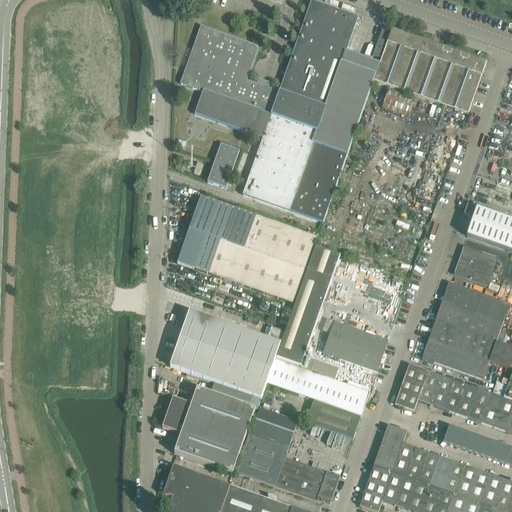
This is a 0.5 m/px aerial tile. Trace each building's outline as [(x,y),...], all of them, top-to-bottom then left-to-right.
[(323,226),(373,83),(376,77),(342,65),(358,20),(311,4),(279,94),(246,83),(259,49),(201,29),(181,86),(204,94),(196,117),(230,129),(263,141),(243,197),(323,226)] [(373,57),(382,60),(392,32),(383,29),(373,57)] [(468,117),(480,81),(471,77),(474,70),(483,73),(486,65),(392,32),(382,60),(376,77),(373,83),(468,117)] [(480,81),(483,73),(474,70),(471,77),(480,81)] [(388,93),(383,106),(410,116),(414,103),(388,93)] [(37,132),(35,160),(65,161),(66,133),(37,132)] [(208,184),(226,191),(240,153),(221,146),(208,184)] [(77,147),(77,162),(101,163),(101,148),(77,147)] [(34,165),(34,175),(62,176),(62,166),(34,165)] [(200,177),(203,167),(197,165),(194,175),(200,177)] [(78,167),(77,177),(105,178),(106,168),(78,167)] [(33,186),(33,205),(61,206),(62,187),(33,186)] [(77,187),(76,207),(105,208),(105,188),(77,187)] [(201,200),(178,266),(293,307),(316,241),(201,200)] [(511,223),(467,208),(464,217),(470,219),(469,222),(472,223),(467,239),(511,254),(511,223)] [(32,215),(32,225),(60,226),(60,216),(32,215)] [(76,217),(76,227),(104,228),(104,218),(76,217)] [(31,242),(31,252),(59,253),(59,243),(31,242)] [(73,243),(73,253),(101,254),(101,244),(73,243)] [(464,248),(454,277),(488,289),(498,260),(464,248)] [(301,369),(304,359),(339,259),(315,250),(276,361),(301,369)] [(31,262),(30,281),(58,282),(59,263),(31,262)] [(72,263),(72,283),(100,284),(101,264),(72,263)] [(449,285),(442,304),(503,326),(510,307),(449,285)] [(29,291),(29,311),(57,312),(58,293),(29,291)] [(71,293),(71,313),(99,314),(100,294),(71,293)] [(497,344),(503,326),(442,304),(435,323),(497,344)] [(170,369),(261,401),(287,330),(273,325),(267,342),(190,314),(170,369)] [(28,321),(28,331),(56,332),(56,322),(28,321)] [(70,323),(70,333),(98,334),(98,324),(70,323)] [(435,323),(421,361),(483,383),(490,364),(511,371),(511,349),(497,344),(435,323)] [(323,355),(377,374),(387,344),(334,325),(323,355)] [(27,346),(27,356),(55,357),(55,347),(27,346)] [(68,348),(67,358),(95,359),(96,349),(68,348)] [(300,370),(335,382),(338,371),(304,359),(301,369),(300,370)] [(267,386),(314,403),(306,426),(353,442),(369,395),(276,362),(267,386)] [(27,366),(26,376),(54,378),(55,368),(27,366)] [(413,414),(417,403),(427,373),(409,367),(395,407),(413,414)] [(67,368),(67,378),(95,379),(95,369),(67,368)] [(440,378),(427,373),(417,403),(430,407),(440,378)] [(430,407),(443,412),(453,382),(440,378),(430,407)] [(443,412),(455,416),(465,387),(453,382),(443,412)] [(455,416),(468,421),(478,391),(465,387),(455,416)] [(173,400),(169,412),(162,430),(181,437),(174,456),(233,476),(255,412),(197,391),(191,407),(173,400)] [(468,421),(481,425),(491,396),(478,391),(468,421)] [(481,425),(493,430),(504,400),(491,396),(481,425)] [(511,416),(511,403),(504,400),(493,430),(506,434),(511,416)] [(260,411),(251,436),(289,449),(298,425),(260,411)] [(387,428),(373,468),(359,508),(368,511),(378,511),(382,503),(394,507),(404,479),(414,450),(402,446),(406,435),(387,428)] [(511,468),(511,449),(450,429),(444,446),(511,468)] [(329,509),(339,480),(285,461),(288,452),(248,438),(235,476),(329,509)] [(414,450),(404,479),(417,483),(427,455),(414,450)] [(427,455),(417,483),(430,488),(440,459),(427,455)] [(440,459),(430,488),(442,492),(452,464),(440,459)] [(452,464),(442,492),(455,497),(465,468),(452,464)] [(465,468),(455,497),(468,501),(478,473),(465,468)] [(295,511),(174,469),(163,498),(173,501),(168,511),(295,511)] [(478,473),(468,501),(480,506),(490,477),(478,473)] [(506,511),(511,496),(511,484),(490,477),(480,506),(493,510),(498,511),(506,511)] [(394,507),(407,511),(417,483),(404,479),(394,507)] [(407,511),(421,511),(430,488),(417,483),(407,511)] [(421,511),(435,511),(442,492),(430,488),(421,511)] [(435,511),(449,511),(455,497),(442,492),(435,511)] [(449,511),(463,511),(468,501),(455,497),(449,511)] [(463,511),(477,511),(480,506),(468,501),(463,511)]
